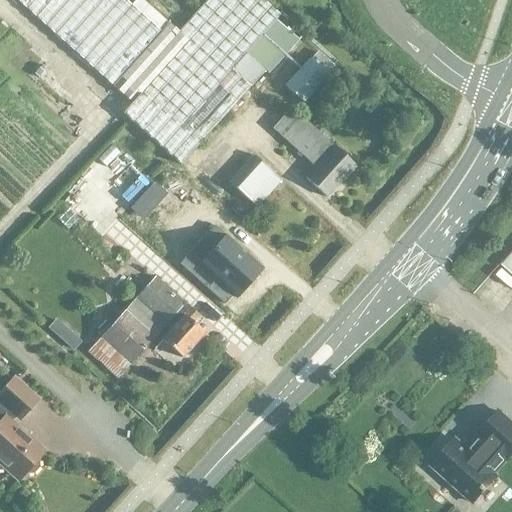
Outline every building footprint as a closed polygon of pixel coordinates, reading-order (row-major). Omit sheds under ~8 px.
[(197,146),(250,87),(265,70),(246,54),(280,16),(262,0),(207,0),(178,32),(169,23),(143,0),(135,0),(130,5),(124,0),(14,0),(132,105),(140,95),(197,146)] [(303,101),(327,75),(310,59),(286,86),(303,101)] [(327,197),(356,166),(334,146),(333,147),(291,108),(273,128),(315,167),(305,177),(327,197)] [(244,220),(281,180),(253,155),(228,182),(242,195),(231,208),(244,220)] [(218,228),(226,219),(202,198),(194,207),(218,228)] [(93,223),(82,234),(89,240),(86,243),(94,251),(97,248),(102,252),(113,242),(93,223)] [(188,255),(206,272),(198,280),(224,304),(232,295),(235,298),(262,268),(214,226),(188,255)] [(130,255),(136,248),(127,240),(121,247),(130,255)] [(511,254),(502,266),(511,275),(511,254)] [(182,358),(204,333),(192,322),(198,315),(155,277),(88,351),(118,378),(166,324),(172,329),(162,340),(182,358)] [(56,318),(48,328),(75,348),(83,338),(56,318)] [(38,462),(36,459),(42,452),(10,423),(16,415),(19,418),(35,400),(13,380),(0,394),(0,422),(0,423),(0,470),(3,470),(5,467),(18,479),(25,471),(28,473),(33,473),(39,467),(38,462)] [(497,477),(493,473),(506,459),(507,461),(511,455),(511,423),(500,412),(479,435),(482,438),(469,452),(455,439),(431,466),(473,504),(497,477)]
